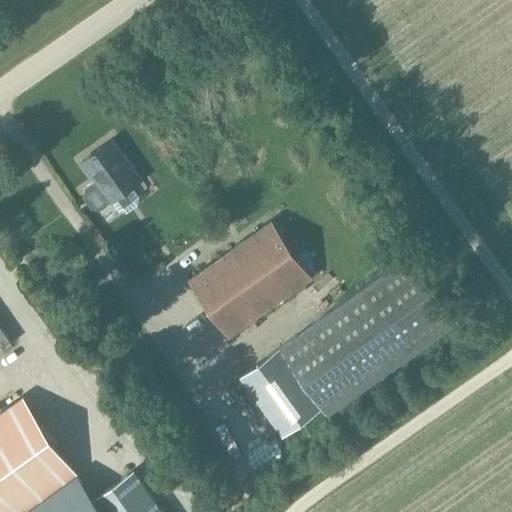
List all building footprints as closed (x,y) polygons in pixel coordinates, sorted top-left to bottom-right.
[(110,201),(140,180),(112,140),(82,161),(110,201)] [(229,335),(311,277),(271,221),(189,279),(229,335)] [(282,436),(321,408),(322,407),(327,413),(456,318),(410,253),(279,349),(240,377),(282,436)] [(0,349),(11,341),(0,326),(0,349)] [(22,511),(77,473),(22,396),(0,412),(0,508),(2,511),(22,511)] [(164,511),(134,469),(95,497),(105,511),(164,511)] [(105,511),(95,497),(77,473),(22,511),(105,511)]
